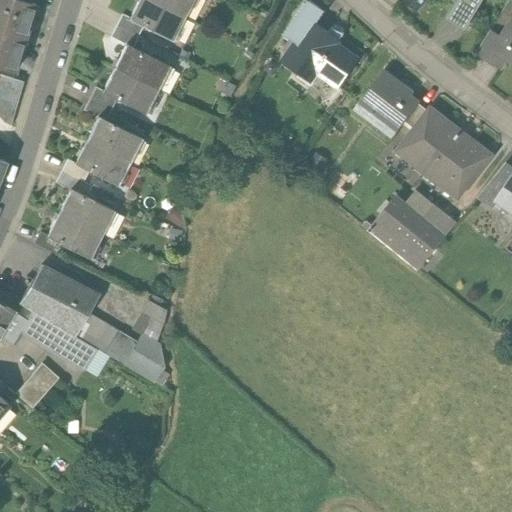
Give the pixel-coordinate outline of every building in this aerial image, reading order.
[(0,0),(0,69),(13,73),(34,5),(30,3),(31,0),(0,0)] [(184,18),(149,0),(138,0),(129,18),(129,19),(143,27),(172,41),(184,18)] [(149,0),(184,18),(193,0),(149,0)] [(403,0),(417,11),(426,0),(403,0)] [(305,2),(295,16),(297,18),(286,34),(297,42),(312,22),(314,23),(322,12),(318,9),(309,2),(307,4),(305,2)] [(143,27),(129,19),(129,18),(122,15),(116,26),(138,37),(143,27)] [(357,60),(326,38),(328,34),(314,23),(312,22),(297,42),(283,63),(299,75),(306,65),(338,87),(357,60)] [(511,23),(502,39),(502,40),(501,41),(511,47),(506,57),(507,57),(511,60),(511,23)] [(138,37),(116,26),(111,38),(125,45),(126,44),(133,48),(138,37)] [(502,40),(492,33),(479,54),(500,68),(507,57),(506,57),(511,47),(501,41),(502,40)] [(133,48),(126,44),(125,45),(114,68),(157,90),(169,66),(133,48)] [(157,90),(114,68),(102,91),(102,92),(117,100),(145,114),(157,90)] [(400,85),(383,71),(353,110),(391,139),(404,123),(418,104),(398,88),(400,85)] [(23,83),(0,76),(0,77),(0,120),(5,126),(10,128),(23,83)] [(117,100),(102,92),(102,91),(95,88),(89,99),(111,110),(117,100)] [(111,110),(89,99),(83,111),(97,118),(98,117),(105,121),(111,110)] [(418,104),(404,123),(413,130),(427,111),(418,104)] [(461,132),(430,108),(427,111),(413,130),(396,151),(427,175),(461,132)] [(105,121),(98,117),(97,118),(86,141),(130,163),(141,139),(105,121)] [(492,155),(461,132),(427,175),(458,199),(492,155)] [(130,163),(86,141),(74,163),(74,164),(89,172),(118,186),(130,163)] [(89,172),(74,164),(74,163),(68,160),(62,172),(83,182),(89,172)] [(511,167),(506,163),(479,197),(492,206),(496,200),(497,200),(496,199),(511,176),(511,167)] [(83,182),(62,172),(56,183),(70,190),(71,189),(78,193),(83,182)] [(511,176),(496,199),(497,200),(496,200),(511,211),(511,176)] [(78,193),(71,189),(70,190),(59,213),(101,235),(113,211),(78,193)] [(444,238),(395,197),(367,231),(417,271),(444,238)] [(101,235),(59,213),(47,236),(47,237),(60,244),(89,259),(101,235)] [(60,244),(47,237),(47,236),(40,233),(35,244),(55,254),(60,244)] [(99,295),(41,265),(19,303),(32,311),(74,337),(88,313),(99,295)] [(19,303),(0,292),(0,304),(13,313),(26,321),(32,311),(19,303)] [(164,310),(148,302),(141,313),(149,317),(142,335),(155,343),(162,325),(164,310)] [(13,313),(0,304),(0,336),(12,344),(21,331),(7,323),(13,313)] [(74,337),(32,311),(26,321),(27,321),(21,331),(62,357),(74,337)] [(26,321),(13,313),(7,323),(21,331),(27,321),(26,321)] [(119,331),(88,313),(74,337),(105,354),(119,331)] [(136,343),(119,331),(105,354),(123,365),(136,343)] [(136,343),(123,365),(155,384),(164,369),(160,345),(155,343),(142,335),(141,334),(136,343)] [(42,364),(15,394),(32,409),(58,379),(42,364)] [(0,414),(9,405),(0,396),(0,414)]
